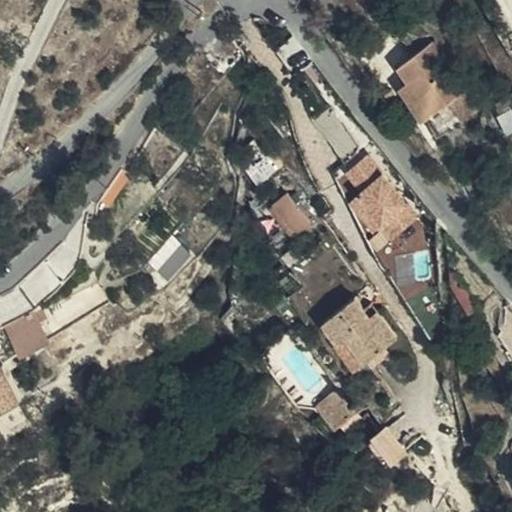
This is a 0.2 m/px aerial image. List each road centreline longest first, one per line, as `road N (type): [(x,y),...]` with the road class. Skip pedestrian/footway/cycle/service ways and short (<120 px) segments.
road 1 (residential): [(276,0),(511,296)]
road 2 (residential): [(0,287),(82,208),(236,0)]
road 3 (residential): [(0,196),(107,99),(194,0)]
road 4 (unknown): [(10,188),(22,95),(65,0)]
